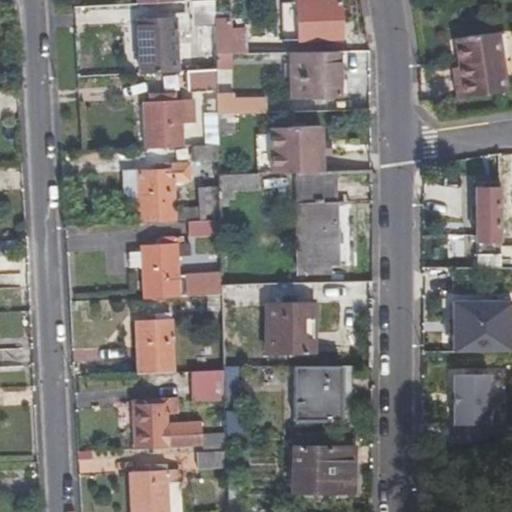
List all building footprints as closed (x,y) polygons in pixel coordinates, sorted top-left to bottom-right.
[(339,41),(338,3),(320,4),(320,0),(294,0),(295,5),(279,5),(279,42),(295,42),(339,41)] [(211,27),(210,2),(194,2),(186,3),(187,15),(193,16),(194,27),(211,27)] [(211,31),(227,31),(227,21),(211,22),(211,31)] [(136,74),(171,73),(170,32),(183,31),(183,22),(134,23),(136,74)] [(227,31),(211,31),(211,55),(229,55),(243,55),(242,31),(227,31)] [(453,39),(458,66),(459,76),(452,76),(456,98),(504,91),(495,33),(453,39)] [(338,54),(289,54),(290,98),(338,99),(338,54)] [(211,64),(211,72),(212,93),(212,104),(213,114),(230,114),(229,55),(211,55),(211,64)] [(451,67),(452,76),(459,76),(458,66),(451,67)] [(211,72),(186,72),(186,93),(212,93),(211,72)] [(233,98),(233,114),(264,114),(264,98),(233,98)] [(140,150),(177,148),(177,117),(189,116),(189,104),(139,105),(140,150)] [(213,114),(212,104),(202,104),(203,118),(213,118),(213,114)] [(230,114),(213,114),(213,118),(213,135),(230,135),(230,114)] [(267,136),(268,176),(319,174),(318,158),(318,144),(318,129),(267,130),(267,136)] [(327,144),(318,144),(318,158),(328,158),(327,144)] [(213,146),(188,147),(189,162),(214,162),(213,146)] [(173,221),(173,211),(172,185),(183,185),(183,172),(136,174),(138,225),(173,224),(173,221)] [(252,191),(252,176),(214,177),(215,190),(215,192),(252,191)] [(330,200),(330,185),(302,185),(302,200),(330,200)] [(499,187),(476,187),(477,253),(511,253),(511,221),(503,221),(499,187)] [(197,190),(198,210),(212,210),(211,189),(197,190)] [(331,270),(331,205),(301,205),(302,269),(331,270)] [(173,211),(173,221),(198,220),(198,210),(173,211)] [(215,223),(186,224),(187,240),(216,239),(215,223)] [(140,269),(141,301),(218,298),(217,288),(217,276),(175,278),(174,259),(187,259),(186,247),(180,247),(180,240),(158,241),(158,248),(139,249),(139,253),(139,269),(140,269)] [(139,269),(139,253),(128,254),(128,269),(139,269)] [(444,297),(445,351),(511,350),(510,296),(444,297)] [(308,356),(309,304),(263,304),(263,356),(308,356)] [(134,376),(171,374),(170,324),(132,325),(134,376)] [(350,370),(302,369),(302,423),(349,424),(350,370)] [(488,424),(489,372),(448,371),(447,423),(488,424)] [(220,372),(189,374),(190,403),(220,402),(220,372)] [(129,410),(131,452),(197,449),(196,428),(162,429),(162,419),(176,418),(176,402),(150,403),(150,409),(129,410)] [(354,494),(354,450),(293,451),(292,493),(295,494),(354,494)] [(193,470),(220,470),(220,455),(193,455),(193,470)] [(162,472),(144,473),(125,474),(127,511),(163,511),(162,485),(174,484),(174,473),(162,472)] [(176,511),(174,484),(162,485),(163,511),(176,511)]
